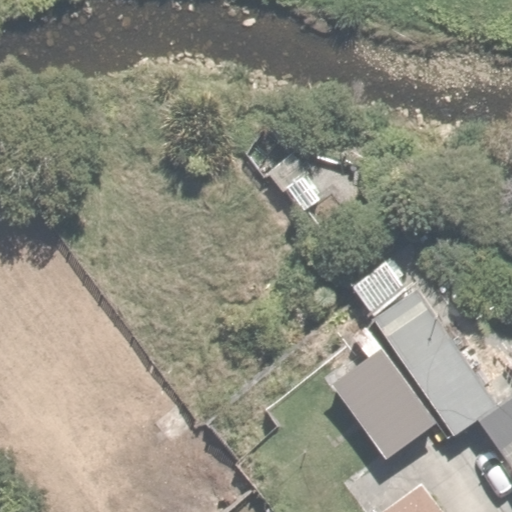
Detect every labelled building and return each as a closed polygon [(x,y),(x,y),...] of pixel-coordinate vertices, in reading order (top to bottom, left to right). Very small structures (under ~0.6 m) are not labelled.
[(307,126),(264,165),(308,215),(351,176),(307,126)] [(397,240),(348,276),(458,425),(507,389),(397,240)] [(353,356),(327,374),(380,448),(434,409),(366,314),(337,334),(353,356)] [(511,393),(481,415),(511,457),(511,393)] [(380,498),(360,511),(443,511),(421,480),(385,506),(380,498)]
